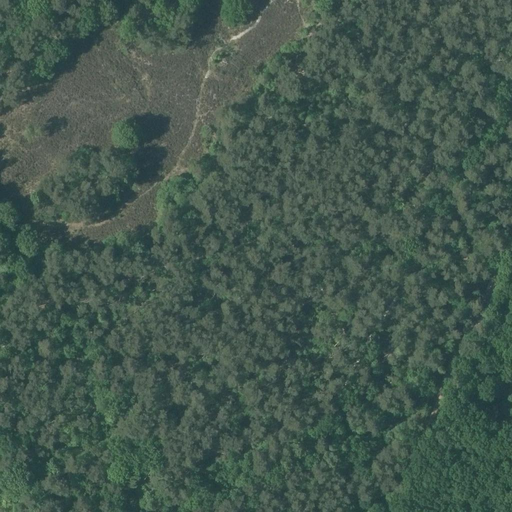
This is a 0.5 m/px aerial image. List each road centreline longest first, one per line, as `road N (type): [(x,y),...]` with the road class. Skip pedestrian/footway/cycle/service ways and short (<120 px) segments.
road 1 (unknown): [(391,511),(452,360),(511,245)]
road 2 (track): [(451,432),(511,306)]
